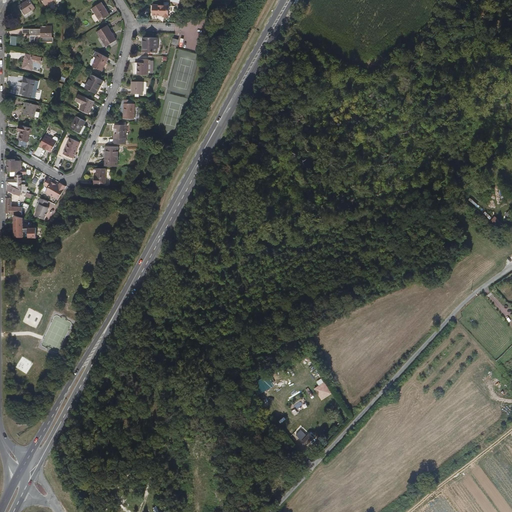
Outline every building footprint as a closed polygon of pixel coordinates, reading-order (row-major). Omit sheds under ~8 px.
[(35,8),(30,0),(28,0),(19,6),(25,14),(35,8)] [(110,15),(101,2),(92,8),(100,21),(110,15)] [(169,5),(164,5),(153,5),(153,15),(164,15),(164,16),(168,17),(169,5)] [(117,39),(107,25),(97,32),(106,46),(117,39)] [(52,38),(52,28),(47,28),(47,26),(41,26),(41,39),(47,39),(47,37),(52,38)] [(158,52),(158,38),(143,37),(142,52),(158,52)] [(102,71),(109,58),(96,51),(94,55),(97,57),(93,65),(102,71)] [(41,64),(43,58),(27,54),(26,61),(24,61),(23,68),(32,70),(34,63),(41,64)] [(148,74),(149,59),(143,59),(143,63),(137,62),(137,74),(148,74)] [(97,94),(104,81),(92,74),(85,88),(97,94)] [(32,96),(36,81),(24,78),(22,85),(25,86),(23,94),(32,96)] [(143,94),(143,82),(132,81),(131,94),(143,94)] [(89,114),(94,101),(79,94),(76,101),(82,104),(80,109),(89,114)] [(135,100),(124,99),(123,118),(134,119),(135,100)] [(34,117),(37,105),(27,103),(23,114),(34,117)] [(80,132),(86,121),(77,116),(71,127),(80,132)] [(114,144),(125,144),(126,137),(128,137),(128,133),(126,133),(126,125),(125,125),(119,125),(115,124),(114,144)] [(28,142),(31,128),(19,125),(18,131),(21,131),(19,139),(28,142)] [(51,152),(57,141),(46,135),(40,146),(51,152)] [(73,158),(80,142),(70,138),(64,153),(73,158)] [(106,165),(118,166),(118,147),(106,146),(105,151),(106,151),(106,165)] [(22,175),(26,175),(26,169),(21,169),(22,161),(15,159),(7,159),(7,172),(11,172),(11,176),(14,176),(14,174),(22,175)] [(105,185),(106,168),(97,168),(96,175),(95,175),(94,184),(105,185)] [(22,190),(29,193),(30,191),(27,190),(28,186),(26,186),(26,184),(21,184),(22,175),(14,174),(14,176),(15,176),(15,179),(8,179),(8,184),(22,190)] [(59,199),(66,186),(60,183),(59,185),(56,183),(56,184),(47,179),(44,185),(48,187),(46,192),(59,199)] [(19,195),(22,190),(8,184),(8,191),(14,193),(19,195)] [(46,207),(48,201),(40,198),(38,203),(39,204),(35,215),(44,219),(46,215),(49,207),(46,207)] [(6,213),(7,213),(11,214),(24,215),(24,208),(12,207),(12,199),(6,199),(6,213)] [(23,238),(24,217),(14,216),(13,237),(23,238)] [(28,227),(28,238),(37,238),(37,227),(28,227)] [(320,392),(319,390),(324,387),(327,393),(330,392),(326,383),(315,388),(317,394),(320,392)] [(315,435),(311,430),(303,437),(307,442),(315,435)]
